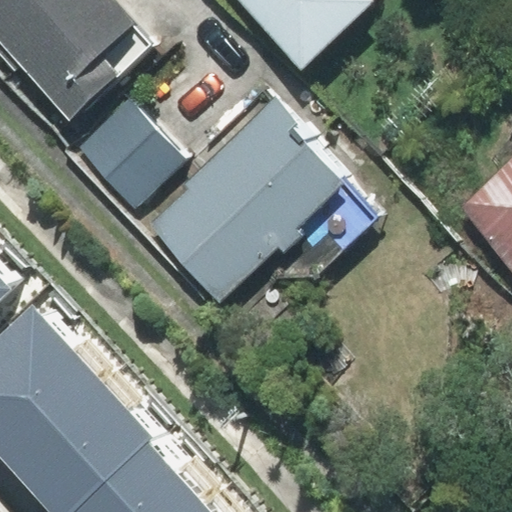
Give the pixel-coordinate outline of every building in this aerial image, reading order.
[(0,0),(0,40),(70,118),(152,44),(111,0),(0,0)] [(243,0),(302,62),(367,1),(366,0),(243,0)] [(276,99),(147,225),(220,299),(277,243),(284,251),(301,235),(292,227),(334,185),(285,136),(299,123),(276,99)] [(127,100),(79,146),(137,206),(185,160),(127,100)] [(511,160),(460,208),(511,264),(511,160)] [(0,455),(4,460),(95,377),(33,310),(0,339),(0,455)] [(95,377),(4,460),(52,511),(66,511),(145,441),(150,437),(95,377)] [(145,441),(66,511),(190,511),(201,503),(145,441)] [(209,511),(201,503),(190,511),(209,511)]
